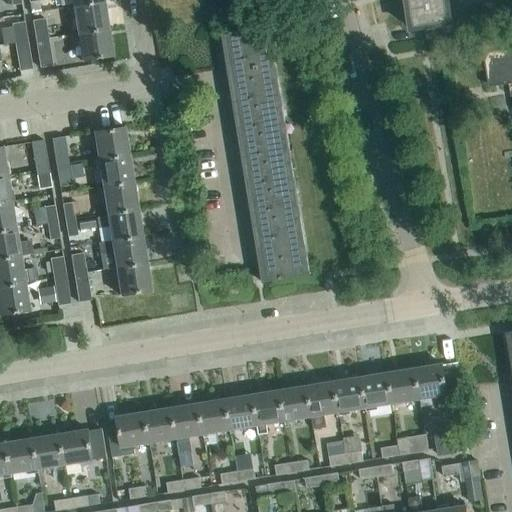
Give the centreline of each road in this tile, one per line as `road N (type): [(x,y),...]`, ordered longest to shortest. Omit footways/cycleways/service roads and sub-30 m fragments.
road 1 (residential): [(438,308),(0,377)]
road 2 (unclassified): [(343,0),(438,308)]
road 3 (residential): [(136,0),(149,81),(0,104)]
